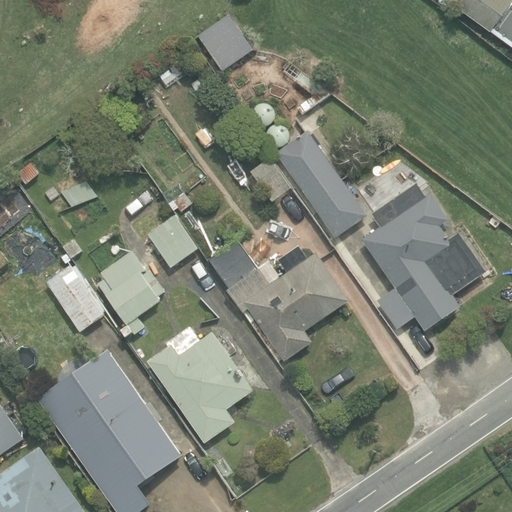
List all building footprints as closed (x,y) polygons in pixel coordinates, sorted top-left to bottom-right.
[(511,0),(453,0),(459,4),(456,8),(511,48),(511,0)] [(223,71),(254,50),(235,23),(205,45),(223,71)] [(350,116),(332,93),(289,65),(283,73),(313,97),(298,108),(304,115),(317,105),(334,129),(350,116)] [(120,124),(136,111),(127,100),(112,112),(120,124)] [(307,133),(293,113),(285,119),(289,126),(270,139),(280,153),(278,154),(337,239),(368,217),(309,132),(307,133)] [(273,203),(292,189),(270,159),(251,173),(273,203)] [(27,185),(40,175),(31,163),(18,174),(27,185)] [(440,192),(447,183),(429,169),(421,179),(440,192)] [(73,208),(99,198),(86,182),(61,193),(73,208)] [(426,196),(417,184),(371,215),(380,228),(362,241),(396,289),(379,301),(398,329),(415,317),(425,333),(461,308),(453,296),(487,272),(460,233),(450,240),(441,228),(450,222),(430,194),(426,196)] [(179,216),(184,213),(182,211),(192,204),(186,195),(171,204),(179,216)] [(172,269),(200,250),(177,216),(149,235),(172,269)] [(74,259),(83,253),(74,241),(65,248),(74,259)] [(259,270),(238,241),(211,260),(232,289),(229,291),(245,314),(249,311),(285,362),(313,342),(306,332),(350,301),(316,253),(308,259),(300,247),(275,265),(273,261),(259,270)] [(147,273),(132,252),(102,274),(106,280),(99,285),(129,327),(123,331),(128,338),(134,334),(136,336),(146,329),(139,319),(163,301),(160,297),(165,292),(150,271),(147,273)] [(74,269),(72,266),(48,282),(82,332),(106,316),(104,313),(107,310),(77,267),(74,269)] [(201,342),(190,327),(167,344),(170,347),(149,362),(206,444),(236,423),(227,410),(254,391),(214,333),(201,342)] [(123,396),(109,376),(79,397),(74,390),(46,409),(118,511),(144,511),(154,505),(134,476),(168,452),(126,393),(123,396)] [(0,456),(24,440),(0,404),(0,456)] [(85,511),(41,448),(0,476),(0,511),(85,511)]
